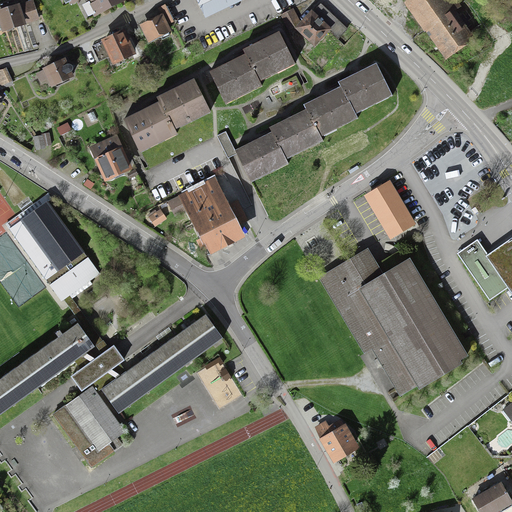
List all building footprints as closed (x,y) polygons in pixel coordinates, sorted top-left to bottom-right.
[(87,0),(97,18),(129,1),(127,0),(87,0)] [(197,0),(205,15),(235,0),(197,0)] [(447,0),(407,0),(405,1),(447,60),(468,45),(450,20),(454,18),(457,22),(463,18),(447,0)] [(34,3),(0,13),(0,32),(1,35),(40,24),(34,3)] [(161,17),(167,29),(178,23),(168,5),(158,10),(161,17)] [(298,29),(314,44),(328,29),(338,39),(347,30),(321,5),(298,29)] [(293,8),(281,14),(287,27),(299,21),(293,8)] [(482,23),(473,11),(463,18),(457,22),(466,35),(482,23)] [(167,29),(161,17),(139,29),(148,47),(171,36),(167,29)] [(245,54),(258,78),(293,60),(278,32),(243,49),(245,54)] [(124,34),(103,43),(115,68),(136,59),(124,34)] [(245,54),(210,72),(224,100),(259,82),(258,78),(245,54)] [(65,60),(41,71),(50,90),(73,80),(65,60)] [(341,86),(354,111),(391,92),(376,63),(339,82),(341,86)] [(6,68),(0,70),(0,83),(1,85),(9,80),(7,76),(9,75),(6,68)] [(194,80),(158,98),(160,102),(172,126),(208,109),(194,80)] [(306,109),(319,133),(355,114),(354,111),(341,86),(304,105),(306,109)] [(172,126),(160,102),(124,120),(139,149),(175,131),(172,126)] [(273,133),(285,156),(321,137),(319,133),(306,109),(270,128),(273,133)] [(273,133),(234,153),(250,183),(288,163),(285,156),(273,133)] [(49,137),(34,140),(36,151),(52,147),(49,137)] [(118,137),(91,149),(106,182),(133,169),(118,137)] [(215,181),(178,199),(208,259),(244,241),(239,230),(250,224),(239,203),(228,209),(215,181)] [(390,183),(365,198),(390,242),(416,227),(390,183)] [(85,256),(48,204),(9,233),(45,284),(85,256)] [(161,212),(149,219),(155,230),(167,222),(161,212)] [(478,244),(458,257),(490,304),(508,292),(511,297),(511,243),(488,259),(478,244)] [(371,352),(400,400),(415,391),(467,361),(408,261),(383,276),(368,250),(318,279),(363,356),(371,352)] [(102,393),(120,417),(222,341),(204,318),(102,393)] [(0,380),(0,417),(93,350),(76,326),(40,353),(0,380)] [(71,379),(81,393),(123,363),(113,349),(71,379)] [(53,417),(91,471),(103,463),(115,454),(109,446),(125,435),(93,389),(65,409),(53,417)] [(344,428),(320,441),(333,465),(358,451),(344,428)] [(473,502),(478,511),(500,511),(511,506),(511,503),(503,486),(473,502)]
